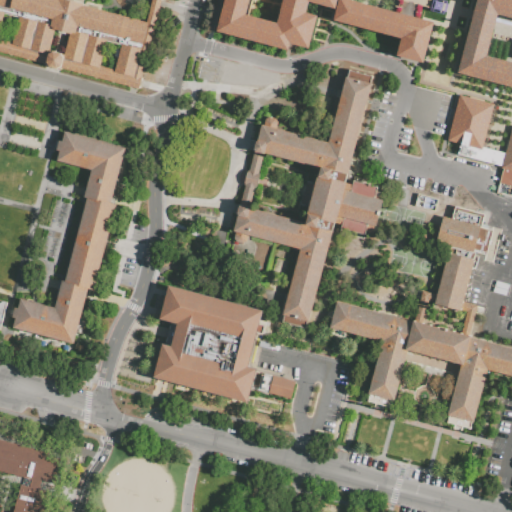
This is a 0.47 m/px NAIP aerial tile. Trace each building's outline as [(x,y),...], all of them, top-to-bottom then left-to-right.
[(0,0),(97,0),(143,13),(146,0),(160,0),(137,88),(0,51),(0,0)] [(223,0),(249,0),(247,9),(276,17),(280,0),(335,0),(334,4),(319,0),(307,0),(305,10),(316,13),(308,45),(290,40),(288,47),(216,28),(223,0)] [(401,0),(399,8),(368,0),(338,0),(334,17),(403,35),(398,52),(425,59),(436,18),(421,14),(424,2),(433,4),(432,7),(445,10),(447,0),(401,0)] [(511,193),(497,190),(511,134),(511,89),(461,76),(480,0),(511,0),(511,22),(501,20),(490,60),(511,65),(511,193)] [(348,76),(377,83),(349,189),(381,200),(374,225),(340,217),(312,322),(285,315),(302,248),(235,231),(242,207),(311,225),(325,170),(255,152),(262,127),(330,144),(348,76)] [(460,103),(494,112),(482,158),(448,149),(460,103)] [(61,142),(64,132),(124,148),(111,197),(110,203),(116,205),(93,292),(87,290),(85,295),(72,345),(12,329),(14,319),(11,318),(14,308),(17,308),(19,298),(53,307),(60,280),(64,281),(86,199),(83,198),(90,170),(56,161),(59,151),(55,151),(58,142),(61,142)] [(453,223),(456,210),(486,218),(482,231),(494,234),(487,259),(476,255),(463,305),(478,309),(469,341),(511,352),(511,379),(488,373),(471,433),(447,426),(463,365),(409,351),(393,411),(368,405),(384,345),(331,331),(338,305),(415,326),(424,295),(438,299),(452,249),(438,245),(444,221),(453,223)] [(168,286),(261,311),(246,367),(255,369),(246,402),(153,377),(161,344),(170,346),(176,324),(159,319),(168,286)] [(289,398),(293,380),(271,375),(267,392),(289,398)] [(0,511),(0,437),(63,455),(54,488),(32,482),(0,473),(0,511),(13,511),(21,484),(31,487),(52,493),(46,511),(0,511)]
